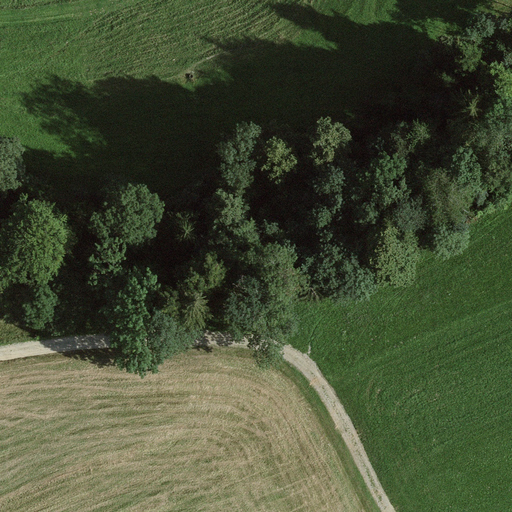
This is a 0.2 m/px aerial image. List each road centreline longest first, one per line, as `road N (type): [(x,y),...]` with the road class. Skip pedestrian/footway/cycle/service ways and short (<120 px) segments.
road 1 (track): [(392,511),(324,394),(282,358),(204,337),(105,334),(0,352)]
road 2 (track): [(0,26),(143,0)]
